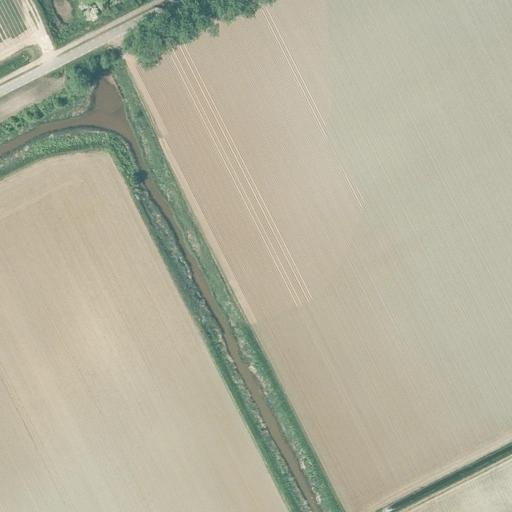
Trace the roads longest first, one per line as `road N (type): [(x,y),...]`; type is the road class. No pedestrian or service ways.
road 1 (track): [(346,511),(115,32)]
road 2 (unclassified): [(0,91),(182,0)]
